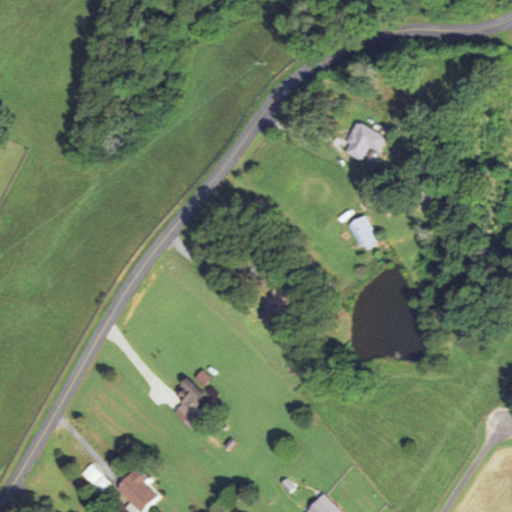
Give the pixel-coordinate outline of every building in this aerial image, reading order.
[(343,151),(363,161),(369,147),(380,152),(388,136),(357,122),(343,151)] [(380,242),(364,214),(348,223),(365,251),(380,242)] [(191,429),(200,421),(191,411),(205,397),(186,377),(179,384),(182,387),(174,395),(183,404),(174,412),(191,429)] [(84,472),(105,494),(114,485),(94,464),(84,472)] [(118,489),(143,511),(161,493),(136,470),(118,489)] [(342,511),(324,492),(303,511),(342,511)]
